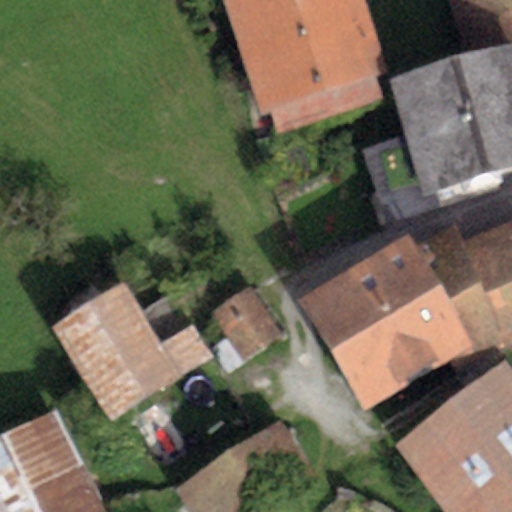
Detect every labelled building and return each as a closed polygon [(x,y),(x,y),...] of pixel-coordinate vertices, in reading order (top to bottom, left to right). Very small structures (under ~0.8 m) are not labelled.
[(369,0),(239,0),(231,2),(267,117),(394,78),(369,0)] [(511,0),(446,0),(461,59),(511,46),(511,0)] [(511,68),(401,100),(432,212),(511,189),(511,68)] [(409,269),(307,327),(367,424),(454,373),(460,380),(501,354),(511,349),(511,243),(459,265),(455,254),(414,275),(409,269)] [(135,294),(54,343),(107,430),(214,366),(197,337),(170,353),(135,294)] [(259,296),(221,322),(251,364),(288,337),(259,296)] [(511,511),(511,377),(509,374),(401,461),(441,511),(511,511)] [(103,511),(63,426),(0,455),(0,511),(103,511)] [(287,432),(186,494),(196,511),(269,511),(318,482),(287,432)]
